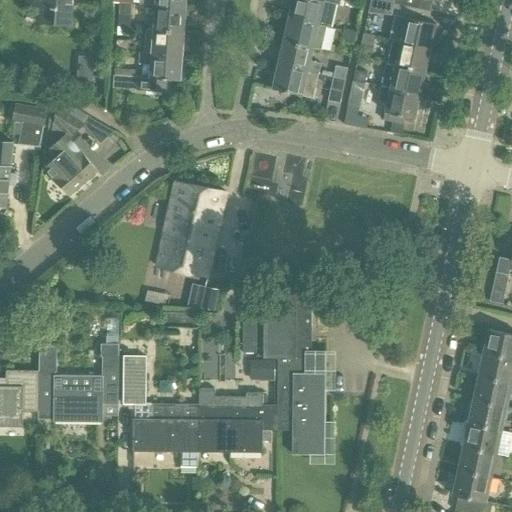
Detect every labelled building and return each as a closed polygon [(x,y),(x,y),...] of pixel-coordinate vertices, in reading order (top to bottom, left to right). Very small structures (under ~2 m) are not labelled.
[(28,0),(28,6),(41,7),(40,24),(71,27),(72,0),(28,0)] [(139,0),(140,5),(185,8),(186,0),(139,0)] [(291,10),(289,18),(326,27),(331,28),(336,5),(339,5),(339,0),(292,0),(291,8),(290,10),(291,10)] [(393,0),(393,3),(430,11),(432,0),(433,0),(440,1),(440,0),(393,0)] [(119,3),(118,14),(130,15),(131,4),(119,3)] [(392,40),(430,49),(432,40),(432,38),(435,25),(436,24),(428,22),(430,11),(393,3),(390,15),(393,15),(388,39),(392,40)] [(155,6),(153,30),(184,32),(184,31),(183,31),(184,18),(185,18),(185,16),(185,8),(140,5),(155,6)] [(326,27),(289,18),(287,26),(287,25),(286,27),(287,27),(284,40),(283,40),(283,41),(312,48),(321,50),(326,27)] [(145,29),(143,53),(182,56),(182,48),(183,48),(183,46),(182,46),(183,33),(184,33),(184,32),(153,30),(145,29)] [(341,40),(353,43),(355,32),(344,30),(341,40)] [(363,34),(361,45),(373,47),(375,36),(363,34)] [(116,40),(116,51),(128,52),(128,41),(116,40)] [(280,57),(278,65),(318,74),(321,63),(309,61),(312,48),(283,41),(279,40),(275,55),(279,56),(279,57),(280,57)] [(392,40),(387,63),(425,71),(425,70),(428,57),(429,56),(428,56),(430,49),(392,40)] [(182,56),(143,53),(139,53),(138,64),(150,64),(149,77),(137,76),(137,77),(114,76),(113,88),(165,92),(166,80),(180,81),(180,79),(181,66),(181,64),(182,56)] [(78,56),(76,80),(91,81),(93,57),(78,56)] [(395,65),(390,88),(420,95),(421,87),(422,87),(422,85),(425,72),(425,71),(387,63),(395,65)] [(318,74),(278,65),(276,72),(275,74),(276,74),(273,87),(272,87),(272,88),(313,98),(318,74)] [(336,66),(333,78),(345,80),(347,68),(336,66)] [(355,70),(352,82),(364,84),(367,73),(355,70)] [(345,80),(333,78),(328,101),(339,103),(345,80)] [(364,84),(352,82),(347,105),(359,107),(364,84)] [(420,95),(390,88),(381,86),(378,98),(380,102),(387,103),(383,120),(404,125),(405,117),(415,119),(415,117),(418,104),(418,103),(420,95)] [(65,136),(50,149),(57,157),(45,168),(69,195),(97,171),(68,138),(83,124),(81,123),(86,115),(61,100),(56,108),(53,122),(65,136)] [(19,144),(17,144),(17,145),(40,148),(40,146),(47,111),(15,105),(15,106),(17,106),(14,120),(12,119),(12,120),(23,123),(19,144)] [(0,149),(0,205),(6,206),(8,185),(15,186),(16,175),(10,174),(12,151),(0,149)] [(307,196),(308,172),(253,171),(253,194),(307,196)] [(157,267),(199,276),(208,278),(226,192),(175,181),(157,267)] [(509,270),(511,271),(511,256),(511,260),(499,257),(489,301),(502,304),(509,270)] [(188,305),(202,308),(207,287),(192,284),(188,305)] [(202,308),(214,311),(219,290),(207,287),(202,308)] [(265,326),(264,343),(311,343),(311,341),(307,341),(307,327),(311,327),(311,310),(326,310),(326,311),(344,311),(345,294),(264,293),(264,294),(265,294),(265,325),(264,325),(264,326),(265,326)] [(246,300),(246,317),(256,317),(256,300),(246,300)] [(164,313),(164,327),(198,327),(198,313),(164,313)] [(256,317),(246,317),(243,317),(243,353),(255,353),(256,317)] [(511,334),(488,329),(483,354),(511,359),(511,334)] [(278,358),(277,405),(277,422),(293,422),(293,453),(292,453),(292,454),(324,455),(324,454),(323,454),(324,375),(325,375),(325,374),(306,373),(307,359),(311,359),(311,343),(264,343),(264,357),(263,357),(263,358),(278,358)] [(38,371),(37,412),(38,412),(38,420),(38,419),(53,419),(53,422),(54,422),(54,420),(101,421),(101,422),(102,422),(102,404),(118,404),(118,347),(102,346),(102,387),(55,387),(55,358),(38,358),(38,371)] [(511,359),(483,354),(478,377),(511,384),(511,380),(511,359)] [(122,404),(145,405),(146,356),(123,356),(122,404)] [(0,386),(0,419),(21,420),(21,421),(22,421),(22,412),(37,412),(38,371),(6,371),(6,387),(0,386)] [(478,377),(473,401),(506,408),(511,384),(478,377)] [(198,389),(198,405),(198,451),(261,452),(261,453),(262,453),(262,441),(271,441),(271,430),(277,430),(277,422),(277,405),(268,404),(268,394),(260,394),(260,399),(214,398),(214,390),(198,389)] [(473,401),(468,424),(501,431),(506,408),(473,401)] [(198,451),(198,405),(149,404),(149,420),(134,420),(134,419),(133,419),(133,451),(134,451),(134,450),(181,451),(181,467),(197,467),(197,468),(198,451)] [(468,424),(462,447),(496,455),(501,431),(468,424)] [(462,447),(457,471),(491,478),(496,455),(462,447)] [(491,478),(457,471),(452,495),(462,497),(486,501),(491,478)] [(486,501),(462,497),(458,511),(489,511),(492,503),(486,501)]
